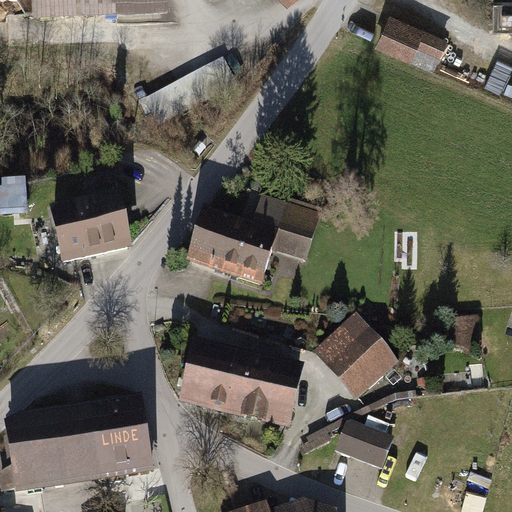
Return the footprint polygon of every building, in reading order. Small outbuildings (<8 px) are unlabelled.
[(170,0),(36,0),(38,27),(171,21),(170,0)] [(511,0),(497,0),(498,30),(511,30),(511,0)] [(427,31),(391,15),(377,48),(434,72),(440,58),(419,48),(427,31)] [(449,41),(427,31),(419,48),(440,58),(449,41)] [(224,61),(146,103),(160,127),(237,85),(224,61)] [(0,194),(2,219),(31,218),(28,182),(3,184),(4,189),(0,189),(0,194)] [(252,222),(204,207),(187,260),(260,285),(272,250),(306,261),(322,213),(262,194),(252,222)] [(53,215),(65,271),(135,256),(124,200),(53,215)] [(315,353),(358,399),(399,362),(356,315),(315,353)] [(479,323),(479,316),(450,318),(451,325),(479,323)] [(304,366),(193,340),(178,405),(289,430),(304,366)] [(427,378),(418,379),(418,385),(423,385),(424,390),(428,390),(427,378)] [(395,394),(307,438),(310,443),(397,400),(417,397),(416,391),(395,394)] [(19,415),(2,424),(8,468),(0,472),(0,494),(12,492),(13,497),(153,474),(140,396),(19,415)] [(335,452),(382,471),(395,438),(354,423),(345,428),(335,452)] [(332,441),(329,434),(299,449),(302,456),(332,441)] [(305,500),(293,504),(295,511),(337,511),(305,500)]
